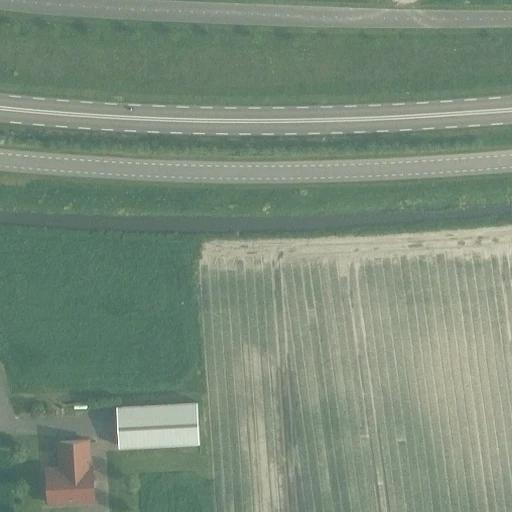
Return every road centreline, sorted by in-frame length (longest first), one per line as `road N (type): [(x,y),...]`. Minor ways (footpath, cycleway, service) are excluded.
road 1 (secondary): [(511,109),(221,121),(0,108)]
road 2 (unclassified): [(511,160),(210,170),(0,158)]
road 3 (unclassified): [(511,19),(3,0)]
